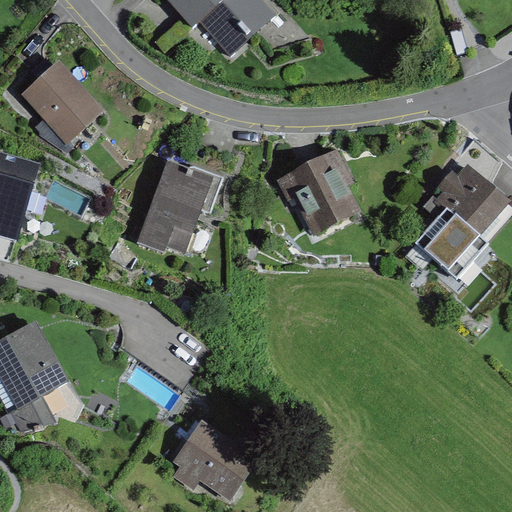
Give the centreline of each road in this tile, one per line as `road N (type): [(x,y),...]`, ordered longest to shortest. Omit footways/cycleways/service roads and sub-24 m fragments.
road 1 (residential): [(477,89),(340,119),(269,119),(210,106),(158,81),(75,0)]
road 2 (residential): [(198,358),(122,306),(0,270)]
